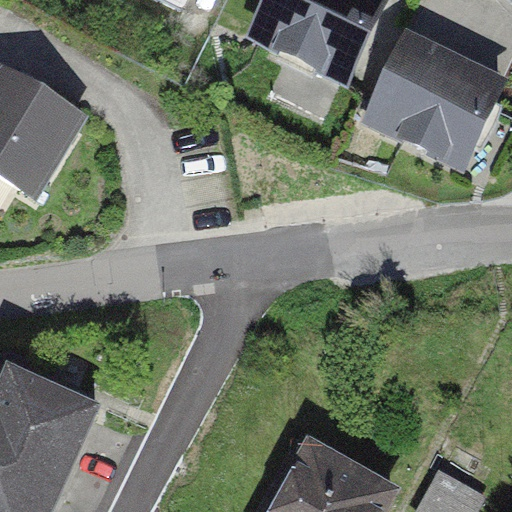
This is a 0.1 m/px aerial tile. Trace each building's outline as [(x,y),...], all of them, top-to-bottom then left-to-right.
[(187,0),(150,0),(181,15),(187,0)] [(388,1),(384,0),(276,0),(258,38),(349,82),(388,1)] [(501,91),(410,47),(373,124),(464,168),(501,91)] [(0,176),(40,201),(82,131),(6,86),(0,96),(0,176)] [(0,400),(0,511),(55,511),(99,415),(11,375),(0,400)] [(385,511),(393,499),(313,456),(282,511),(385,511)] [(478,511),(486,499),(449,478),(429,511),(478,511)]
